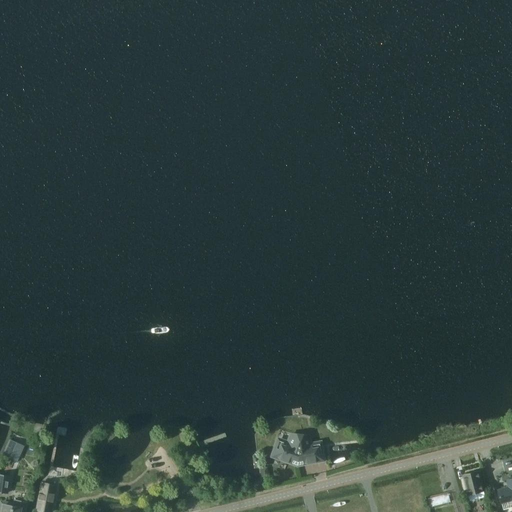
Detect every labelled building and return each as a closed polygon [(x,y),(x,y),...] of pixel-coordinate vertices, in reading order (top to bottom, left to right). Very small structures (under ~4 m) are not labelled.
[(293,461),(297,463),(302,462),(303,463),(323,460),(320,443),(309,445),(308,437),(291,436),(287,445),(277,442),(272,456),(292,463),(293,461)] [(4,454),(16,460),(19,453),(17,452),(20,445),(10,441),(4,454)] [(463,475),(469,495),(484,491),(478,471),(463,475)] [(0,474),(0,492),(7,493),(9,476),(0,474)] [(511,477),(507,479),(509,483),(507,488),(498,490),(504,509),(511,507),(511,477)] [(49,511),(55,484),(42,482),(37,510),(49,511)] [(24,511),(26,503),(15,502),(14,507),(3,505),(1,511),(24,511)]
